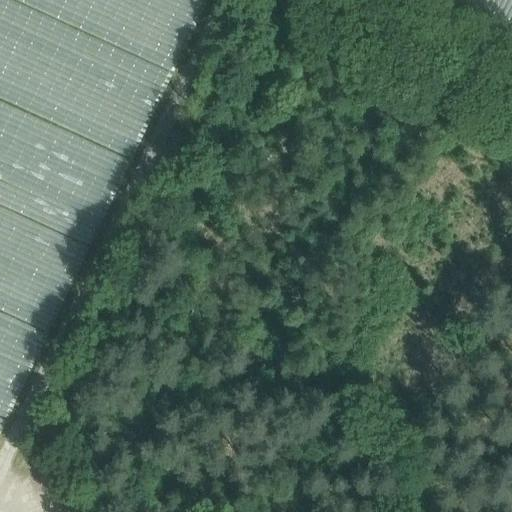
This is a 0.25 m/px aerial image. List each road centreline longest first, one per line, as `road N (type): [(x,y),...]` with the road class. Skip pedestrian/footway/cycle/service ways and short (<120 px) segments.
road 1 (track): [(65,511),(51,476),(51,436),(240,44)]
road 2 (track): [(336,0),(511,86)]
